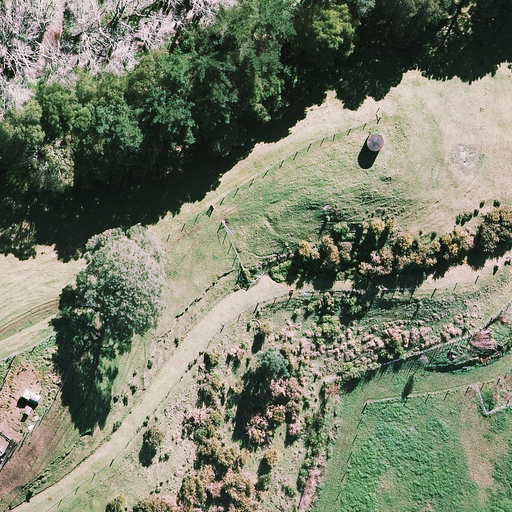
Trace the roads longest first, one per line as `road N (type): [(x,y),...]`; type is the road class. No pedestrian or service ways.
road 1 (track): [(25,511),(104,448),(190,339),(253,291),(425,275),(480,259),(511,239)]
road 2 (track): [(0,72),(97,49),(199,0)]
